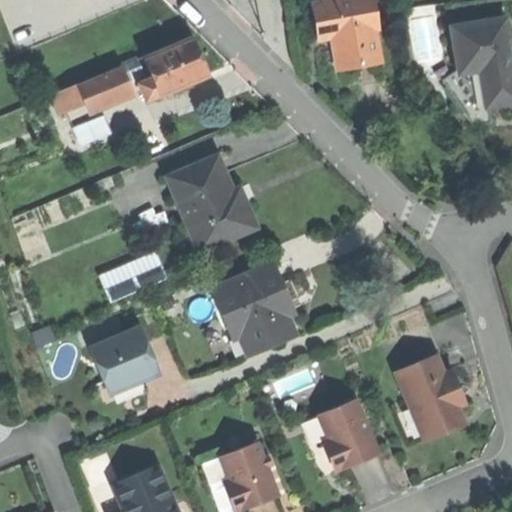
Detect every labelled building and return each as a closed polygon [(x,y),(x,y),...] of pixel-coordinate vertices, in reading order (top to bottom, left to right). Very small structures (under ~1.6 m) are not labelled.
[(370,0),(334,0),(313,4),(319,38),(331,36),(337,68),(357,64),(379,61),(373,29),(376,28),(370,0)] [(505,20),(451,28),(457,69),(458,73),(480,70),(486,106),(487,106),(501,104),(511,102),(511,68),(511,61),(505,20)] [(191,36),(146,55),(155,77),(162,94),(207,75),(199,55),(191,36)] [(60,93),(67,110),(129,85),(122,68),(60,93)] [(490,124),(487,106),(486,106),(480,70),(458,73),(457,69),(441,81),(471,126),(490,124)] [(146,100),(162,94),(155,77),(140,84),(146,100)] [(75,124),(95,114),(90,103),(69,113),(75,124)] [(74,129),(82,146),(112,133),(105,115),(74,129)] [(168,178),(198,252),(255,228),(239,190),(231,193),(225,178),(217,158),(168,178)] [(158,248),(101,273),(113,301),(170,276),(158,248)] [(212,289),(232,337),(243,332),(251,351),(292,334),(283,314),(290,311),(282,292),(271,265),(212,289)] [(103,382),(105,387),(138,374),(141,381),(159,373),(140,326),(89,347),(103,382)] [(32,335),(36,347),(53,341),(49,329),(32,335)] [(424,436),(425,439),(446,431),(466,423),(460,407),(454,393),(461,390),(453,370),(445,373),(438,356),(398,372),(412,407),(424,436)] [(108,394),(141,381),(138,374),(105,387),(108,394)] [(144,389),(141,381),(108,394),(105,387),(103,382),(97,385),(105,405),(144,389)] [(467,404),(461,390),(454,393),(460,407),(467,404)] [(357,399),(324,414),(337,444),(333,446),(342,467),(356,461),(379,451),(357,399)] [(410,442),(424,436),(412,407),(398,413),(410,442)] [(302,423),(324,475),(342,467),(333,446),(337,444),(324,414),(302,423)] [(230,479),(241,508),(262,501),(279,494),(259,441),(225,454),(234,477),(230,479)] [(127,511),(171,511),(165,498),(173,495),(161,465),(116,484),(127,511)] [(180,511),(173,495),(165,498),(171,511),(180,511)]
